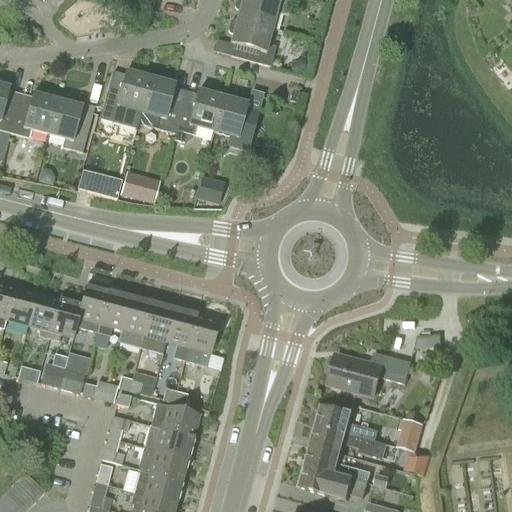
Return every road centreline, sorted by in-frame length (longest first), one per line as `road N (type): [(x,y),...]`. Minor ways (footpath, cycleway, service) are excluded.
road 1 (tertiary): [(270,253),(121,230),(0,200)]
road 2 (tertiary): [(237,511),(298,295)]
road 3 (tertiary): [(322,214),(380,0)]
road 4 (residential): [(82,511),(74,498),(98,416),(2,386)]
road 5 (residential): [(355,262),(511,280)]
road 6 (residential): [(81,58),(189,34),(211,0)]
